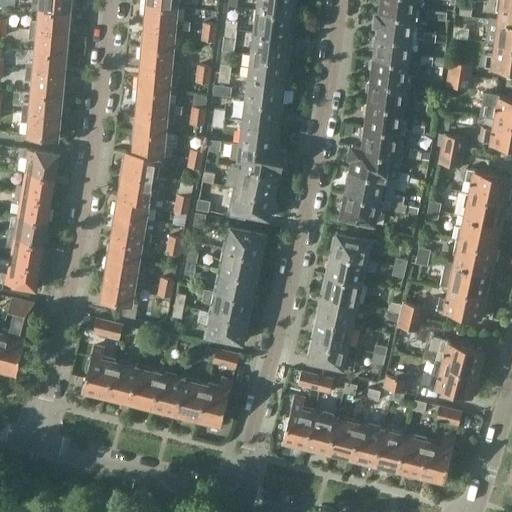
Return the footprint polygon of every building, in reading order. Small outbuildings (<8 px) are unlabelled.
[(41,0),(40,9),(73,12),(73,0),(41,0)] [(258,0),(257,10),(296,15),(297,2),(295,1),(295,0),(258,0)] [(425,0),(380,0),(382,1),(381,10),(417,15),(420,15),(420,11),(425,12),(425,0)] [(511,0),(498,0),(496,19),(511,21),(511,0)] [(146,16),(145,26),(182,29),(183,19),(177,18),(178,8),(144,5),(143,16),(146,16)] [(475,7),(462,6),(461,15),(474,16),(475,7)] [(72,23),(73,12),(40,9),(39,19),(30,19),(29,29),(67,33),(68,23),(72,23)] [(450,12),(429,9),(428,18),(449,20),(450,12)] [(257,10),(254,33),(291,37),(292,27),(294,27),(296,15),(257,10)] [(417,15),(381,10),(381,14),(377,13),(375,24),(379,24),(378,36),(413,41),(416,41),(418,27),(415,27),(417,15)] [(492,45),(511,47),(511,21),(496,19),(492,45)] [(228,20),(227,27),(238,29),(238,21),(228,20)] [(205,30),(217,31),(218,24),(206,22),(205,30)] [(182,29),(145,26),(145,33),(141,33),(140,46),(174,49),(175,39),(181,39),(182,29)] [(238,29),(227,27),(226,36),(237,37),(238,29)] [(38,38),(37,51),(69,54),(70,40),(67,40),(67,33),(29,29),(29,37),(38,38)] [(217,40),(217,31),(205,30),(204,38),(217,40)] [(435,42),(436,33),(424,32),(423,41),(435,42)] [(254,33),(251,55),(290,60),(292,46),(290,46),(291,37),(254,33)] [(413,41),(378,36),(374,37),(373,45),(376,47),(375,59),(410,63),(413,63),(414,53),(412,53),(413,41)] [(511,47),(492,45),(491,54),(482,53),(481,65),(505,68),(505,70),(511,70),(511,47)] [(174,49),(140,46),(139,58),(142,58),(141,68),(179,72),(179,62),(173,61),(174,49)] [(216,71),(216,73),(220,73),(231,75),(233,65),(231,65),(232,51),(223,50),(221,72),(216,71)] [(68,65),(69,54),(37,51),(36,62),(27,61),(26,70),(64,73),(65,65),(68,65)] [(289,71),(290,60),(251,55),(249,77),(285,81),(286,71),(289,71)] [(435,65),(436,57),(424,55),(423,64),(435,65)] [(410,63),(375,59),(371,60),(370,68),(374,70),(372,81),(407,85),(411,86),(412,73),(409,72),(410,63)] [(450,74),(474,78),(476,64),(453,60),(450,74)] [(199,72),(212,73),(213,66),(199,65),(199,72)] [(136,88),(170,92),(171,79),(178,80),(179,72),(141,68),(141,75),(137,75),(136,88)] [(34,80),(32,91),(65,94),(66,82),(63,82),(64,73),(26,70),(25,79),(34,80)] [(211,83),(212,73),(199,72),(198,82),(211,83)] [(230,82),(231,75),(220,73),(220,81),(230,82)] [(474,78),(450,74),(449,84),(472,88),(474,78)] [(249,77),(246,99),(285,104),(286,91),(284,90),(285,81),(249,77)] [(432,88),(433,80),(420,78),(419,86),(432,88)] [(407,85),(372,81),(368,82),(367,90),(371,93),(369,104),(404,109),(408,109),(409,96),(406,95),(407,85)] [(215,84),(214,94),(231,96),(232,86),(215,84)] [(169,103),(170,92),(136,88),(135,100),(138,100),(137,110),(175,114),(176,104),(169,103)] [(23,102),(22,111),(60,114),(61,107),(64,107),(65,94),(32,91),(31,103),(23,102)] [(477,115),(493,117),(511,120),(511,96),(482,91),(477,115)] [(193,114),(207,116),(209,96),(199,94),(198,107),(193,106),(193,114)] [(246,99),(243,121),(279,126),(280,117),(283,117),(285,104),(246,99)] [(417,101),(417,109),(429,111),(430,103),(417,101)] [(404,109),(369,104),(366,106),(365,113),(368,116),(367,127),(401,131),(405,132),(407,119),(403,118),(404,109)] [(216,109),(215,118),(226,119),(227,110),(216,109)] [(134,117),(132,132),(166,135),(167,121),(174,121),(175,114),(137,110),(137,118),(134,117)] [(60,114),(22,111),(22,120),(30,121),(29,134),(58,137),(60,114)] [(206,125),(207,116),(193,114),(192,124),(206,125)] [(511,120),(493,117),(491,129),(482,127),(480,140),(503,144),(503,146),(511,147),(511,120)] [(226,119),(215,118),(214,126),(225,127),(226,119)] [(243,121),(241,144),(279,149),(279,148),(280,135),(278,134),(279,126),(243,121)] [(414,133),(426,134),(427,125),(415,124),(414,133)] [(365,139),(364,148),(364,150),(398,156),(402,157),(403,142),(400,141),(401,131),(367,127),(363,128),(362,136),(365,139)] [(134,142),(133,152),(156,155),(167,156),(171,156),(172,145),(165,144),(166,135),(132,132),(131,142),(134,142)] [(467,137),(443,133),(440,150),(464,154),(465,149),(467,137)] [(223,141),(212,140),(210,151),(221,152),(223,141)] [(289,150),(279,148),(279,149),(241,144),(231,143),(229,159),(239,160),(243,161),(242,166),(278,174),(279,169),(283,170),(283,168),(286,169),(289,156),(288,156),(289,150)] [(394,179),(398,156),(364,150),(364,148),(353,146),(350,156),(354,157),(351,169),(386,177),(394,179)] [(25,157),(22,170),(56,176),(60,153),(19,147),(18,156),(25,157)] [(424,159),(425,151),(412,149),(411,158),(424,159)] [(191,158),(203,161),(205,152),(192,150),(191,158)] [(440,150),(438,161),(461,166),(464,154),(440,150)] [(122,159),(120,172),(152,178),(152,176),(158,177),(159,166),(165,167),(167,156),(156,155),(133,152),(126,151),(125,160),(122,159)] [(202,168),(203,161),(191,158),(189,165),(202,168)] [(242,166),(237,188),(273,196),(275,185),(278,186),(280,175),(278,174),(242,166)] [(467,193),(507,202),(510,187),(508,186),(510,176),(500,174),(500,172),(487,170),(487,171),(467,167),(465,180),(470,181),(467,193)] [(380,199),(386,177),(351,169),(351,171),(348,172),(346,179),(348,182),(346,192),(380,199)] [(16,183),(15,192),(52,198),(56,176),(22,170),(20,184),(16,183)] [(152,178),(120,172),(118,183),(120,184),(119,194),(156,201),(158,189),(150,188),(152,178)] [(206,172),(204,181),(216,184),(218,175),(206,172)] [(418,184),(420,175),(399,172),(397,179),(418,184)] [(276,197),(273,196),(237,188),(233,210),(268,217),(271,207),(273,208),(276,197)] [(52,198),(15,192),(13,200),(18,201),(16,215),(48,221),(52,198)] [(384,200),(380,199),(346,192),(344,201),(341,202),(340,209),(342,212),(342,215),(349,216),(347,222),(373,227),(375,222),(377,210),(382,211),(384,200)] [(392,201),(403,204),(405,196),(388,193),(386,200),(392,201)] [(467,193),(462,217),(500,225),(503,213),(505,214),(507,202),(467,193)] [(112,214),(145,220),(147,207),(155,208),(156,201),(119,194),(118,201),(115,200),(112,214)] [(177,203),(190,206),(192,197),(179,195),(177,203)] [(211,202),(200,199),(198,208),(209,211),(211,202)] [(430,200),(428,209),(441,212),(443,203),(430,200)] [(416,206),(403,204),(392,201),(389,211),(414,217),(416,206)] [(190,206),(177,203),(176,211),(189,213),(190,206)] [(441,212),(428,209),(427,216),(439,219),(441,212)] [(207,215),(197,212),(194,225),(205,228),(207,215)] [(9,227),(7,236),(45,243),(48,221),(16,215),(11,214),(9,227)] [(114,226),(112,235),(149,242),(151,231),(143,230),(145,220),(112,214),(111,225),(114,226)] [(457,240),(497,248),(501,234),(498,233),(500,225),(462,217),(457,240)] [(221,248),(227,249),(261,256),(263,246),(265,245),(266,239),(265,236),(265,234),(231,227),(229,238),(223,237),(221,248)] [(333,252),(367,260),(369,249),(380,251),(382,242),(338,232),(337,238),(334,237),(331,250),(333,250),(333,252)] [(108,243),(106,256),(138,262),(140,249),(148,250),(149,242),(112,235),(111,244),(108,243)] [(10,245),(7,259),(41,265),(45,243),(7,236),(6,245),(10,245)] [(170,236),(169,245),(182,247),(184,239),(170,236)] [(457,240),(452,263),(490,272),(492,260),(495,260),(497,248),(457,240)] [(181,254),(182,247),(169,245),(167,252),(181,254)] [(419,247),(418,254),(430,256),(431,249),(419,247)] [(216,268),(256,277),(258,267),(261,266),(262,260),(260,258),(261,256),(227,249),(224,259),(218,258),(216,268)] [(189,250),(187,263),(198,265),(200,252),(189,250)] [(377,263),(367,260),(333,252),(331,260),(329,260),(326,274),(362,282),(364,269),(376,272),(377,263)] [(430,256),(418,254),(416,263),(428,265),(430,256)] [(107,268),(105,277),(142,284),(144,273),(136,272),(138,262),(106,256),(104,268),(107,268)] [(396,257),(394,267),(406,269),(409,260),(396,257)] [(37,288),(41,265),(7,259),(5,273),(0,272),(0,281),(4,282),(37,288)] [(198,265),(187,263),(185,273),(196,276),(198,265)] [(452,263),(447,287),(487,295),(491,280),(488,280),(490,272),(452,263)] [(405,277),(406,269),(394,267),(393,274),(405,277)] [(212,290),(218,291),(251,299),(254,289),(256,287),(257,281),(256,278),(256,277),(216,268),(216,269),(222,270),(220,282),(214,280),(212,290)] [(362,282),(326,274),(323,287),(325,288),(323,296),(357,304),(362,282)] [(141,291),(142,284),(105,277),(102,298),(105,299),(104,301),(117,303),(117,301),(131,303),(133,290),(141,291)] [(163,277),(161,286),(174,289),(176,280),(163,277)] [(402,315),(422,320),(425,307),(414,304),(415,299),(413,298),(417,279),(410,278),(405,304),(402,315)] [(169,319),(174,289),(161,286),(160,294),(163,295),(158,317),(153,319),(152,322),(159,324),(169,319)] [(487,295),(447,287),(445,297),(440,296),(438,308),(457,312),(457,314),(469,316),(469,315),(480,317),(482,307),(485,307),(487,295)] [(207,311),(211,312),(247,320),(249,310),(252,308),(253,303),(251,300),(251,299),(218,291),(215,303),(209,302),(207,311)] [(177,293),(175,305),(186,307),(188,295),(177,293)] [(2,329),(0,338),(0,367),(17,371),(22,351),(24,352),(28,337),(26,337),(35,302),(12,296),(9,310),(13,311),(8,331),(2,329)] [(352,326),(357,304),(323,296),(321,304),(319,303),(315,318),(352,326)] [(388,311),(399,313),(402,304),(390,301),(388,311)] [(184,318),(186,307),(175,305),(173,317),(184,318)] [(398,321),(399,313),(388,311),(386,318),(398,321)] [(246,321),(247,320),(211,312),(209,323),(207,323),(204,333),(242,341),(244,331),(247,330),(248,324),(246,321)] [(399,326),(407,328),(419,331),(422,320),(402,315),(399,326)] [(96,317),(92,331),(119,337),(123,324),(96,317)] [(316,331),(314,340),(347,347),(352,326),(315,318),(313,330),(316,331)] [(148,332),(139,329),(136,340),(146,342),(148,332)] [(169,345),(172,333),(162,331),(159,343),(169,345)] [(181,335),(172,333),(169,345),(178,347),(181,335)] [(436,360),(479,373),(483,359),(481,359),(484,349),(473,346),(474,344),(462,341),(461,343),(441,337),(432,335),(429,348),(438,350),(436,360)] [(345,356),(347,347),(314,340),(311,339),(308,353),(311,353),(309,359),(354,370),(356,358),(345,356)] [(374,353),(387,356),(390,347),(376,344),(374,353)] [(94,345),(83,388),(107,394),(116,359),(102,355),(104,347),(94,345)] [(203,358),(214,361),(217,348),(207,346),(203,358)] [(214,361),(236,366),(239,354),(217,348),(214,361)] [(386,364),(387,356),(374,353),(372,361),(386,364)] [(130,400),(139,365),(116,359),(107,394),(108,395),(107,397),(118,400),(119,397),(130,400)] [(479,373),(436,360),(432,372),(427,371),(422,372),(420,383),(448,390),(448,392),(460,395),(460,393),(471,396),(474,386),(476,387),(479,373)] [(142,406),(142,403),(153,406),(162,371),(139,365),(130,400),(131,400),(131,403),(142,406)] [(385,387),(394,390),(408,393),(409,394),(413,380),(409,379),(411,373),(390,368),(385,387)] [(320,389),(323,376),(301,370),(298,383),(320,389)] [(165,411),(166,409),(176,412),(185,376),(162,371),(153,406),(154,406),(154,409),(165,411)] [(188,417),(188,415),(199,418),(209,382),(185,376),(176,412),(177,412),(177,414),(188,417)] [(333,378),(323,376),(320,389),(330,392),(333,378)] [(211,423),(212,421),(221,423),(232,380),(220,377),(218,385),(209,382),(199,418),(201,418),(200,420),(211,423)] [(359,385),(349,383),(346,392),(357,394),(359,385)] [(380,400),(382,392),(371,389),(369,398),(380,400)] [(405,404),(408,393),(394,390),(391,400),(405,404)] [(306,445),(315,409),(302,405),(304,398),(294,395),(283,439),(292,441),(292,443),(303,446),(304,444),(306,445)] [(428,403),(417,400),(415,410),(426,412),(428,403)] [(327,450),(329,450),(338,415),(326,411),(327,407),(316,404),(315,409),(306,445),(316,447),(315,449),(326,452),(327,450)] [(461,411),(438,405),(435,418),(458,424),(461,411)] [(350,456),(352,456),(361,421),(338,415),(329,450),(339,453),(338,455),(349,458),(350,456)] [(361,421),(352,456),(362,459),(362,461),(372,464),(373,461),(374,462),(383,426),(361,421)] [(396,467),(398,468),(407,432),(383,426),(374,462),(385,465),(384,467),(395,470),(396,467)] [(407,432),(398,468),(408,470),(408,473),(418,475),(419,473),(422,474),(430,439),(407,432)] [(430,439),(422,474),(445,480),(449,461),(451,461),(453,450),(452,450),(455,436),(446,434),(444,442),(430,439)]
